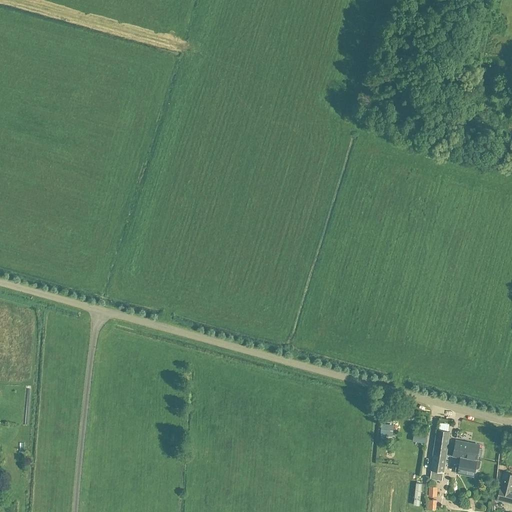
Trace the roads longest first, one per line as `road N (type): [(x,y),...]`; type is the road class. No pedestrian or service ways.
road 1 (unclassified): [(511,419),(102,304)]
road 2 (unclassified): [(102,304),(75,511)]
